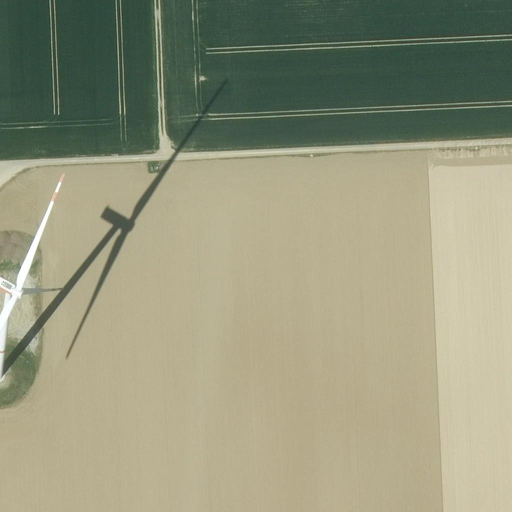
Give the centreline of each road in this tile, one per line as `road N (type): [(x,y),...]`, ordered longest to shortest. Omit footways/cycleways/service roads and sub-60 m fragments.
road 1 (track): [(0,165),(511,142)]
road 2 (track): [(164,158),(157,0)]
